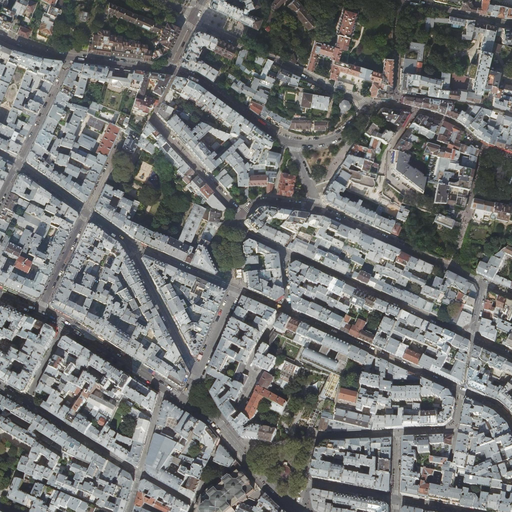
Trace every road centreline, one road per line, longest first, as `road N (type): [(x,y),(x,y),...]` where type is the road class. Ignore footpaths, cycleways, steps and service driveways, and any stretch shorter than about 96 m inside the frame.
road 1 (residential): [(241,215),(235,229),(471,337)]
road 2 (residential): [(463,392),(236,290)]
road 3 (residential): [(193,17),(368,105)]
road 4 (residential): [(316,208),(482,282)]
road 5 (residential): [(0,37),(42,52),(168,70)]
road 6 (residential): [(0,386),(140,474)]
road 7 (residential): [(197,373),(126,242)]
road 8 (residential): [(39,311),(163,388)]
road 9 (residential): [(168,70),(193,75),(291,142)]
road 10 (residential): [(241,215),(152,119)]
road 11 (residential): [(302,482),(315,438),(398,433)]
road 12 (residential): [(236,290),(126,242)]
